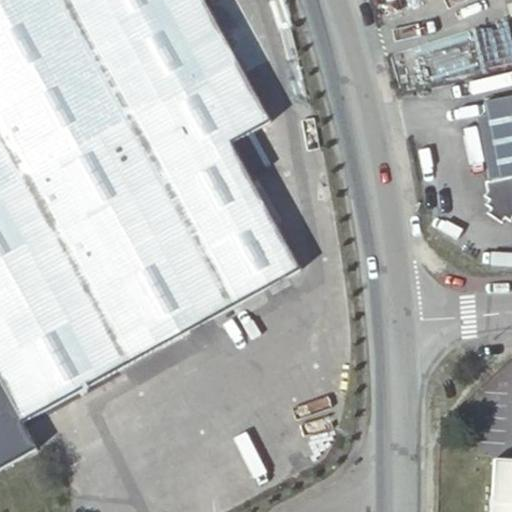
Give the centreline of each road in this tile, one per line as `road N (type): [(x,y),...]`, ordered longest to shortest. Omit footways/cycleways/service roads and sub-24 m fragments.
road 1 (unclassified): [(335,0),(362,98),(396,321)]
road 2 (unclassified): [(396,321),(398,511)]
